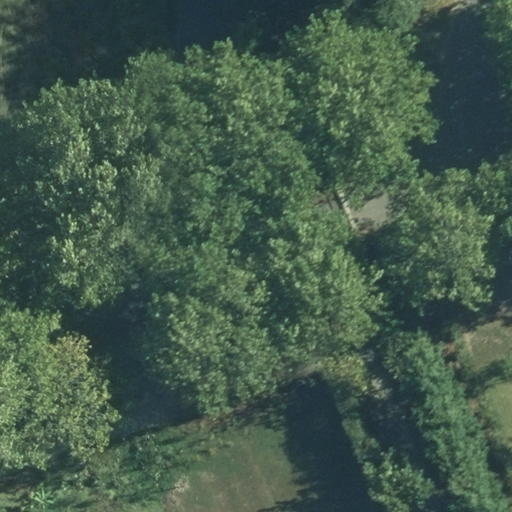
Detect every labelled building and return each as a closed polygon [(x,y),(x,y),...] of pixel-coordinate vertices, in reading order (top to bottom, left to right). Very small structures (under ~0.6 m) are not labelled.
[(286,432),(290,439),(295,444),(302,447),(309,448),(316,447),(323,443),(328,438),(330,431),(331,424),(329,416),(325,410),(319,406),(312,403),(304,403),(297,406),(291,411),(287,418),(285,425),(286,432)] [(199,459),(202,466),(207,471),(214,474),(221,475),(229,474),(235,470),(240,464),(243,458),(243,450),(241,443),(237,437),(231,433),(224,430),(216,430),(209,433),(203,438),(199,445),(198,452),(199,459)] [(146,479),(149,486),(155,491),(161,494),(169,495),(176,494),(183,490),(187,484),(190,478),(191,470),(189,463),(185,457),(179,452),(171,450),(164,450),(156,453),(150,458),(146,464),(145,472),(146,479)] [(307,480),(310,487),(315,492),(322,495),(329,496),(336,495),(343,491),(348,485),(351,478),(351,471),(349,464),(345,458),(339,453),(332,451),(324,451),(317,454),(311,459),(307,465),(306,473),(307,480)] [(217,511),(262,511),(263,508),(261,501),(257,495),(251,490),(243,488),(236,488),(228,490),(223,495),(219,502),(217,510),(217,511)] [(370,511),(366,505),(360,501),(353,498),(345,498),(338,501),(332,506),(328,511),(370,511)]
